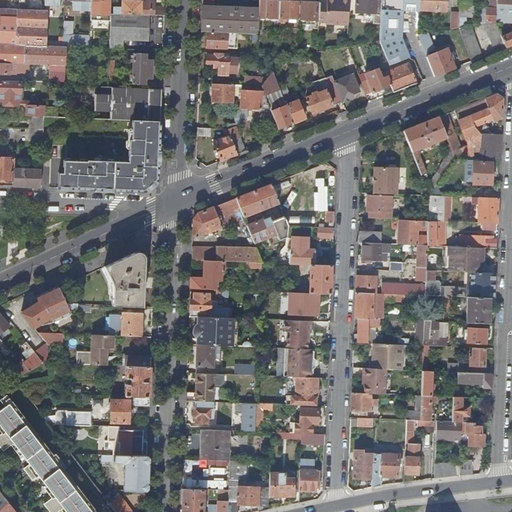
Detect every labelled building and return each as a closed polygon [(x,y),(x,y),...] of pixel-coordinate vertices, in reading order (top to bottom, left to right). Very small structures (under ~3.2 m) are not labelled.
[(19,0),(20,10),(28,10),(28,3),(25,2),(25,0),(19,0)] [(91,0),(74,0),(75,4),(75,8),(77,10),(91,10),(91,0)] [(91,0),(91,10),(91,20),(96,20),(96,9),(96,4),(95,4),(95,1),(105,1),(104,0),(91,0)] [(111,7),(111,14),(149,15),(165,16),(165,7),(155,7),(155,0),(133,0),(133,1),(123,1),(123,8),(111,7)] [(255,30),(258,30),(258,18),(258,9),(213,7),(213,0),(202,0),(202,1),(201,32),(207,32),(234,33),(242,33),(250,34),(255,34),(255,30)] [(260,0),(258,0),(258,9),(258,18),(278,18),(279,1),(260,0)] [(298,0),(299,2),(298,19),(318,20),(319,3),(306,2),(305,0),(298,0)] [(319,3),(318,20),(318,23),(326,23),(326,24),(348,25),(348,0),(326,0),(327,2),(319,1),(319,3)] [(374,25),(380,26),(381,0),(356,0),(355,13),(364,14),(364,17),(367,17),(367,13),(375,14),(374,25)] [(418,12),(419,10),(418,0),(381,0),(380,26),(380,36),(380,42),(389,66),(409,58),(410,58),(401,37),(403,11),(418,12)] [(445,11),(445,0),(418,0),(419,10),(445,11)] [(458,0),(458,12),(458,17),(464,18),(474,18),(474,0),(458,0)] [(480,12),(480,24),(484,23),(488,22),(496,23),(496,0),(487,0),(488,8),(485,8),(480,12)] [(511,0),(496,0),(496,23),(502,37),(511,32),(511,0)] [(299,2),(279,1),(278,18),(298,19),(299,2)] [(20,10),(0,8),(0,63),(28,64),(51,65),(66,66),(66,47),(63,47),(47,46),(48,11),(28,10),(20,10)] [(73,12),(65,11),(63,47),(66,47),(90,48),(90,37),(74,36),(75,13),(73,12)] [(111,14),(110,49),(122,49),(123,39),(148,40),(149,15),(111,14)] [(495,52),(506,48),(502,37),(496,23),(488,22),(484,23),(495,52)] [(483,57),(470,26),(464,27),(458,29),(471,62),(483,57)] [(233,38),(234,33),(207,32),(207,48),(225,48),(226,38),(233,38)] [(511,45),(511,32),(502,37),(506,48),(511,45)] [(427,38),(420,41),(426,57),(434,77),(454,69),(452,63),(450,57),(446,49),(429,57),(427,53),(432,51),(427,38)] [(228,54),(207,53),(207,55),(206,56),(206,62),(208,64),(214,64),(214,66),(215,67),(218,68),(218,74),(219,75),(228,76),(228,73),(237,74),(238,59),(229,58),(228,58),(228,54)] [(134,54),(133,69),(153,70),(153,60),(147,60),(147,54),(134,54)] [(28,74),(28,64),(0,63),(0,74),(13,75),(13,73),(28,74)] [(383,78),(387,77),(391,86),(393,93),(417,84),(409,64),(382,74),(383,78)] [(51,65),(51,82),(65,82),(66,66),(51,65)] [(387,77),(383,78),(382,74),(379,68),(359,76),(367,95),(391,86),(387,77)] [(152,79),(153,70),(133,69),(133,84),(146,85),(146,79),(152,79)] [(332,75),(325,78),(336,104),(342,102),(343,102),(351,99),(349,95),(359,91),(356,84),(357,84),(353,75),(334,83),(332,75)] [(245,77),(245,86),(251,86),(261,86),(268,78),(245,77)] [(332,106),(336,104),(325,78),(312,83),(316,92),(311,94),(311,96),(306,98),(312,114),(331,106),(332,106)] [(0,82),(0,100),(4,101),(3,105),(17,105),(17,102),(20,102),(20,101),(21,84),(0,82)] [(233,85),(213,84),(212,102),(232,102),(233,96),(241,97),(241,91),(242,86),(233,85)] [(241,107),(270,108),(265,97),(263,92),(262,90),(261,86),(251,86),(245,86),(242,86),(241,91),(241,97),(241,107)] [(133,120),(161,121),(161,104),(149,103),(150,89),(112,87),(112,94),(96,94),(95,111),(111,111),(111,119),(133,120)] [(149,103),(161,104),(162,89),(150,89),(149,103)] [(280,91),(265,97),(270,108),(271,111),(286,106),(284,101),(282,96),(280,91)] [(447,139),(455,160),(480,160),(482,136),(474,127),(492,119),(493,121),(502,118),(502,100),(496,95),(466,107),(455,111),(468,146),(461,148),(456,136),(447,139)] [(297,101),(286,106),(293,123),(305,119),(297,101)] [(26,116),(31,116),(44,116),(44,107),(30,106),(27,106),(27,107),(26,116)] [(286,106),(271,111),(278,130),(293,123),(286,106)] [(447,114),(438,118),(443,130),(452,127),(447,114)] [(31,116),(30,129),(44,130),(44,116),(31,116)] [(443,130),(438,118),(424,124),(404,132),(418,169),(423,167),(417,150),(426,146),(427,149),(430,147),(429,145),(446,138),(443,130)] [(59,174),(59,189),(63,189),(66,189),(77,189),(93,190),(145,192),(158,180),(159,168),(161,121),(133,120),(132,128),(130,128),(128,130),(128,140),(130,140),(129,162),(67,160),(66,174),(59,174)] [(232,141),(238,155),(245,152),(235,124),(228,125),(228,130),(232,141)] [(452,127),(443,130),(446,138),(447,139),(456,136),(452,127)] [(211,129),(198,128),(197,137),(210,137),(211,129)] [(30,129),(30,141),(43,142),(44,130),(30,129)] [(221,162),(238,155),(232,141),(228,130),(224,130),(226,138),(214,143),(221,162)] [(480,160),(500,161),(501,136),(492,136),(482,136),(480,160)] [(12,180),(14,180),(14,169),(15,156),(11,156),(11,158),(0,157),(0,179),(5,180),(6,181),(11,181),(12,180)] [(473,182),(473,184),(492,185),(492,163),(474,163),(473,179),(473,182)] [(374,183),(373,194),(397,195),(398,169),(395,165),(389,165),(387,168),(374,167),(374,177),(374,183)] [(14,180),(13,187),(17,187),(35,188),(41,188),(42,170),(14,169),(14,180)] [(324,210),(323,177),(310,177),(311,211),(324,210)] [(268,185),(236,198),(243,217),(279,203),(271,184),(268,185)] [(485,199),(499,199),(499,191),(486,190),(485,199)] [(369,213),(369,219),(391,220),(392,197),(367,196),(367,212),(369,213)] [(450,222),(451,197),(429,196),(429,221),(444,222),(446,222),(450,222)] [(220,205),(198,213),(194,219),(193,238),(195,237),(222,227),(221,224),(223,223),(220,216),(224,215),(229,229),(245,222),(243,217),(236,198),(220,205)] [(483,223),(498,224),(498,216),(499,199),(485,199),(472,198),(472,204),(478,204),(478,223),(483,223)] [(287,237),(288,226),(284,217),(272,221),(270,216),(247,225),(254,243),(277,234),(279,240),(287,237)] [(428,231),(429,221),(399,220),(399,236),(404,236),(404,245),(418,245),(427,246),(428,237),(417,237),(417,230),(428,231)] [(445,246),(446,222),(444,222),(429,221),(428,231),(428,237),(427,246),(445,246)] [(318,238),(333,238),(334,228),(318,227),(318,238)] [(380,234),(358,232),(358,243),(363,243),(380,244),(380,234)] [(460,242),(460,247),(481,248),(484,248),(496,248),(497,240),(491,240),(491,237),(469,236),(469,242),(460,242)] [(298,264),(305,265),(311,265),(315,265),(315,256),(315,250),(309,250),(309,238),(293,237),(293,249),(291,249),(290,264),(298,264)] [(380,244),(363,243),(363,260),(367,260),(367,263),(371,263),(371,260),(389,260),(389,253),(392,253),(392,244),(391,244),(390,244),(380,244)] [(427,246),(418,245),(417,283),(426,284),(426,275),(426,271),(427,246)] [(205,261),(225,262),(247,263),(262,263),(256,249),(193,246),(192,261),(205,261)] [(473,273),(476,273),(480,273),(480,266),(481,248),(460,247),(448,247),(447,256),(449,256),(453,257),(452,272),(473,273)] [(113,291),(113,306),(143,307),(144,283),(145,260),(144,256),(142,254),(140,253),(137,253),(135,253),(104,267),(108,272),(110,277),(112,283),(113,291)] [(225,262),(205,261),(204,278),(191,278),(191,289),(216,290),(216,280),(221,280),(222,270),(224,270),(225,262)] [(390,263),(390,271),(403,272),(403,263),(390,263)] [(317,293),(331,294),(332,265),(315,265),(311,265),(309,293),(317,293)] [(426,271),(426,275),(426,284),(425,288),(425,296),(440,296),(441,282),(435,282),(435,271),(426,271)] [(490,299),(495,299),(495,287),(496,274),(480,273),(476,273),(476,291),(475,298),(490,299)] [(356,276),(356,293),(376,294),(377,277),(356,276)] [(382,294),(392,294),(404,295),(425,296),(425,288),(382,286),(382,294)] [(66,304),(59,288),(36,298),(38,301),(22,311),(34,326),(50,317),(51,319),(69,311),(66,304)] [(190,316),(198,317),(210,317),(211,300),(209,300),(210,294),(194,293),(194,300),(190,299),(190,316)] [(317,293),(309,293),(302,293),(302,300),(316,301),(317,293)] [(376,294),(356,293),(355,318),(359,318),(379,319),(382,319),(383,301),(392,301),(392,294),(382,294),(376,294)] [(490,299),(475,298),(468,298),(467,322),(489,323),(489,313),(491,313),(491,309),(489,309),(490,299)] [(323,304),(303,303),(303,318),(322,319),(323,304)] [(123,316),(122,336),(142,337),(143,313),(123,312),(123,316)] [(0,338),(2,337),(0,335),(0,334),(10,326),(0,314),(0,338)] [(122,336),(123,316),(112,316),(111,336),(114,336),(122,336)] [(233,318),(210,317),(198,317),(198,324),(196,325),(195,327),(193,330),(194,333),(195,336),(197,338),(197,345),(214,345),(223,346),(232,346),(233,318)] [(358,334),(354,334),(354,343),(368,343),(368,327),(379,328),(379,319),(359,318),(358,334)] [(287,339),(287,348),(308,349),(309,333),(314,333),(314,321),(285,320),(284,332),(291,332),(291,339),(287,339)] [(423,346),(424,321),(417,320),(416,345),(423,346)] [(431,321),(424,321),(423,346),(448,347),(448,323),(431,322),(431,321)] [(468,329),(467,344),(486,345),(487,329),(468,329)] [(63,334),(39,333),(43,338),(51,347),(62,347),(63,334)] [(78,353),(77,365),(107,366),(108,349),(114,349),(114,336),(111,336),(92,335),(92,353),(78,353)] [(0,350),(5,356),(11,351),(0,338),(0,350)] [(51,347),(43,338),(31,348),(39,358),(43,362),(44,364),(58,357),(52,348),(51,347)] [(39,358),(31,348),(27,341),(22,345),(27,351),(26,351),(31,357),(25,361),(22,358),(20,360),(21,362),(30,371),(43,362),(39,358)] [(403,345),(373,344),(372,369),(387,370),(402,370),(403,345)] [(214,345),(197,345),(197,366),(214,367),(214,359),(214,345)] [(222,359),(223,346),(214,345),(214,359),(222,359)] [(286,348),(278,348),(277,376),(287,377),(310,378),(311,367),(308,367),(309,360),(311,360),(311,349),(308,349),(287,348),(286,348)] [(485,366),(485,348),(474,348),(473,354),(471,354),(470,366),(473,366),(478,366),(485,366)] [(125,357),(125,367),(127,367),(151,367),(151,357),(125,357)] [(30,371),(21,362),(14,368),(21,376),(30,371)] [(449,364),(449,372),(454,373),(464,373),(465,365),(449,364)] [(258,375),(258,366),(238,365),(238,375),(258,375)] [(136,397),(150,397),(150,382),(151,367),(127,367),(126,379),(128,379),(130,381),(131,381),(131,384),(126,384),(126,396),(136,397)] [(365,384),(365,394),(372,394),(386,395),(387,372),(387,370),(372,369),(363,369),(363,379),(365,379),(365,384)] [(422,371),(421,396),(431,397),(432,372),(422,371)] [(213,374),(196,373),(195,392),(187,392),(186,401),(195,402),(214,402),(215,386),(221,386),(224,382),(224,374),(213,374)] [(483,388),(491,389),(492,374),(464,373),(454,373),(454,378),(464,378),(464,380),(461,380),(461,383),(484,384),(483,388)] [(287,396),(286,405),(317,406),(318,378),(310,378),(287,377),(287,394),(297,394),(296,396),(287,396)] [(371,412),(372,394),(365,394),(352,393),(351,411),(371,412)] [(436,403),(436,397),(431,397),(421,396),(421,413),(421,421),(430,422),(431,403),(436,403)] [(136,405),(149,406),(150,397),(136,397),(136,405)] [(453,398),(452,423),(461,423),(461,416),(466,416),(466,406),(462,406),(462,398),(453,398)] [(475,407),(491,407),(491,399),(475,399),(475,407)] [(112,400),(112,422),(130,423),(130,401),(112,400)] [(214,409),(214,402),(195,402),(195,418),(197,418),(196,423),(208,423),(208,418),(210,418),(211,409),(214,409)] [(256,432),(257,409),(257,404),(242,403),(242,406),(248,407),(247,429),(242,429),(242,431),(256,432)] [(91,511),(92,511),(10,404),(0,411),(0,424),(6,432),(0,436),(0,444),(5,451),(15,444),(31,465),(25,469),(34,480),(39,476),(55,497),(45,504),(50,511),(59,511),(64,509),(66,511),(91,511)] [(300,423),(306,424),(318,424),(319,409),(301,408),(300,423)] [(57,414),(57,425),(91,426),(92,412),(60,411),(57,414)] [(406,420),(414,421),(421,421),(421,413),(415,413),(405,412),(405,420),(406,420)] [(472,415),(472,423),(482,424),(485,424),(485,416),(472,415)] [(372,427),(372,419),(359,418),(358,426),(372,427)] [(413,426),(414,421),(406,420),(404,474),(418,475),(419,458),(411,458),(411,455),(419,455),(419,445),(413,444),(413,426)] [(456,436),(461,436),(461,433),(461,423),(452,423),(448,422),(446,422),(437,422),(436,439),(456,440),(456,436)] [(482,434),(482,424),(472,423),(461,423),(461,433),(470,434),(469,446),(484,446),(485,434),(482,434)] [(124,426),(109,426),(109,441),(106,440),(106,455),(148,456),(148,442),(142,442),(142,430),(124,430),(124,426)] [(201,430),(200,460),(228,461),(230,431),(201,430)] [(302,444),(325,445),(325,435),(302,434),(302,444)] [(353,478),(372,479),(373,464),(374,454),(364,454),(364,450),(354,450),(353,478)] [(125,491),(146,492),(147,476),(148,456),(106,455),(103,455),(103,461),(121,461),(125,464),(125,491)] [(376,464),(373,464),(372,479),(372,488),(381,486),(381,477),(398,477),(399,455),(377,455),(376,464)] [(460,477),(473,475),(472,460),(460,462),(460,477)] [(259,511),(266,511),(269,510),(270,497),(270,488),(236,487),(236,478),(246,479),(247,466),(255,466),(255,462),(231,461),(229,503),(228,511),(237,511),(238,505),(259,505),(258,511),(259,511)] [(315,461),(301,461),(300,492),(316,492),(316,485),(319,485),(320,471),(318,471),(314,471),(315,461)] [(455,462),(436,464),(435,479),(457,477),(455,462)] [(212,465),(211,481),(218,481),(220,466),(212,465)] [(293,474),(270,474),(270,488),(270,497),(294,496),(293,474)] [(182,511),(202,511),(202,509),(205,509),(205,506),(204,506),(205,490),(183,489),(182,510),(182,511)] [(0,511),(16,511),(0,491),(0,511)] [(131,511),(119,497),(110,503),(117,511),(131,511)] [(208,511),(228,511),(229,503),(219,503),(219,508),(209,507),(208,511)]
